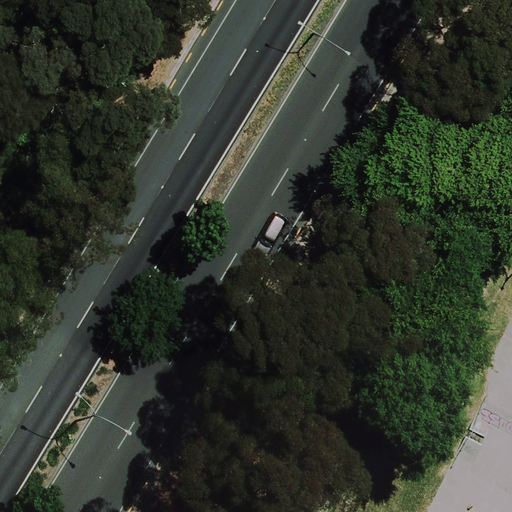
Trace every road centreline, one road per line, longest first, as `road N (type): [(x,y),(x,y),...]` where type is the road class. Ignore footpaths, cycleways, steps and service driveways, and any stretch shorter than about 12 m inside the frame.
road 1 (trunk): [(389,0),(83,511)]
road 2 (trunk): [(0,424),(256,0)]
